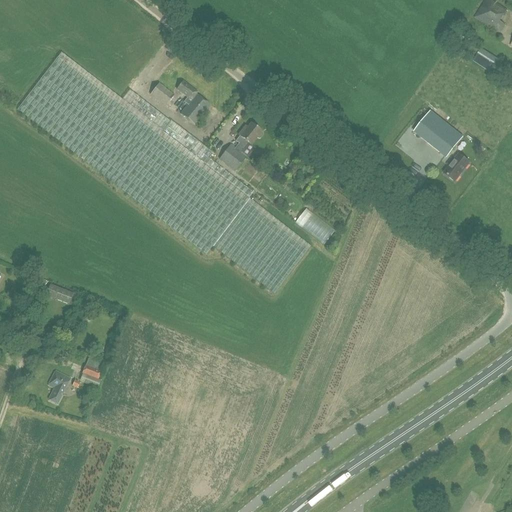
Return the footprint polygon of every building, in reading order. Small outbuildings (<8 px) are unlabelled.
[(487,0),(476,17),(502,33),(506,27),(500,24),(507,13),(487,0)] [(500,60),(481,48),(473,61),(492,73),(500,60)] [(18,110),(17,111),(205,256),(211,248),(212,247),(246,274),(274,295),(275,294),(311,246),(249,198),(253,193),(229,175),(207,158),(211,154),(209,152),(170,122),(170,123),(162,117),(129,91),(122,100),(111,93),(61,54),(18,110)] [(188,104),(203,115),(210,105),(192,91),(194,89),(183,81),(177,89),(187,97),(184,101),(188,104)] [(165,106),(174,95),(159,84),(150,95),(165,106)] [(196,125),(203,115),(188,104),(181,114),(196,125)] [(446,158),(463,138),(429,111),(413,132),(446,158)] [(249,143),(251,146),(257,139),(258,140),(260,139),(263,136),(263,133),(262,132),(251,123),(246,129),(244,127),(238,135),(240,137),(236,141),(236,142),(238,144),(235,148),(231,145),(220,159),(235,172),(247,158),(241,153),(245,148),(249,143)] [(470,163),(459,154),(454,160),(453,159),(447,165),(449,167),(444,173),(455,182),(470,163)] [(275,203),(283,209),(287,204),(280,198),(275,203)] [(45,296),(68,305),(73,294),(49,285),(45,296)] [(82,374),(98,380),(101,372),(85,366),(82,374)] [(55,389),(49,400),(58,404),(71,379),(56,371),(49,386),(55,389)] [(100,381),(98,380),(82,374),(79,382),(97,388),(100,381)]
